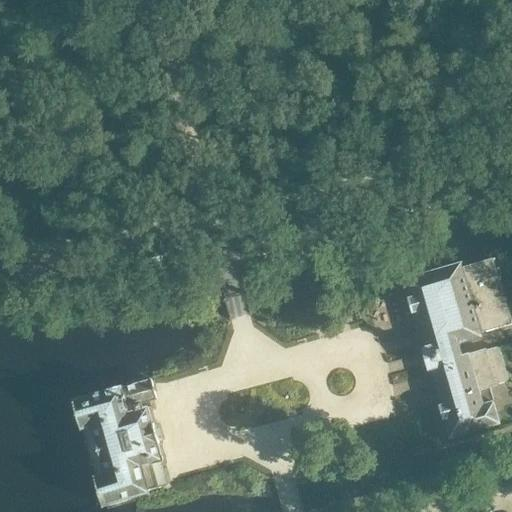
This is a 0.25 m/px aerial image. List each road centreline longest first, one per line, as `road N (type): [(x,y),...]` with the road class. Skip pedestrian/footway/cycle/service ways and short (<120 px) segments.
road 1 (tertiary): [(0,269),(135,258),(511,161)]
road 2 (track): [(152,0),(218,236)]
